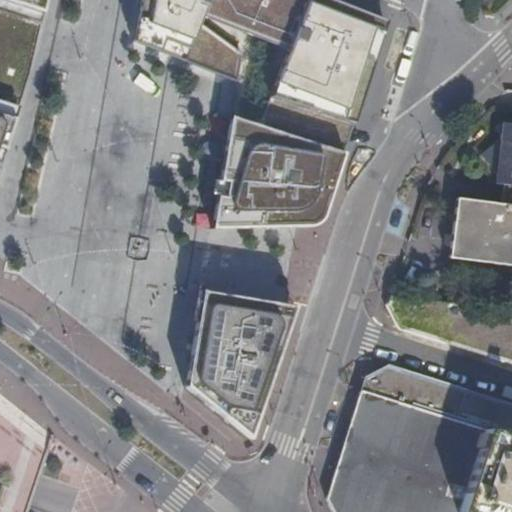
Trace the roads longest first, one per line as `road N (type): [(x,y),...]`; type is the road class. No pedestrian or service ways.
road 1 (tertiary): [(261,511),(0,312)]
road 2 (tertiary): [(0,347),(204,511)]
road 3 (tertiary): [(336,327),(383,187),(436,111)]
road 4 (tertiary): [(282,511),(336,327)]
road 5 (unclassified): [(336,327),(511,384)]
